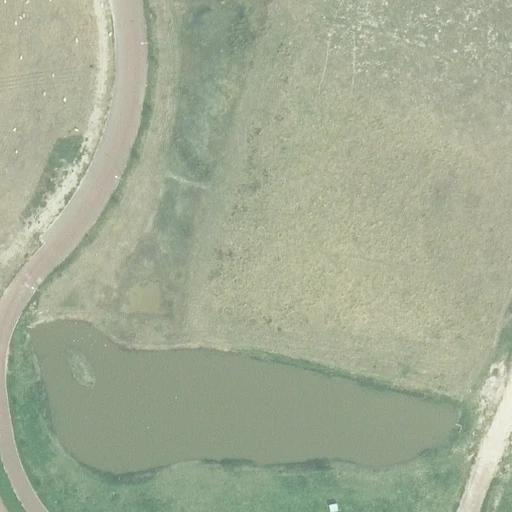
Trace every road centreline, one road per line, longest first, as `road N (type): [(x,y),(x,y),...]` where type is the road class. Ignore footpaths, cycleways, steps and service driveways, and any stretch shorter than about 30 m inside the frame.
road 1 (residential): [(0,345),(26,288),(112,169),(136,70),(130,0)]
road 2 (residential): [(326,0),(299,127),(307,140),(511,189)]
